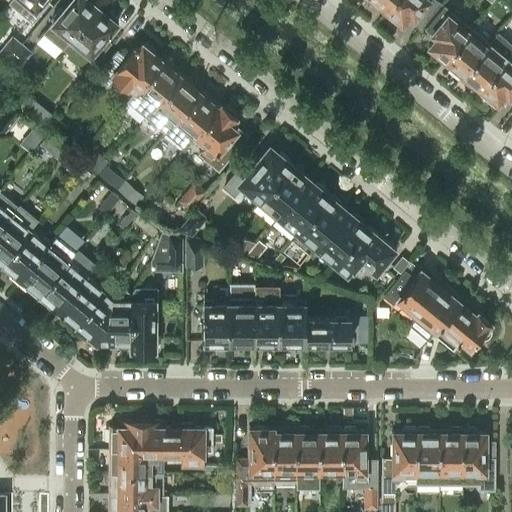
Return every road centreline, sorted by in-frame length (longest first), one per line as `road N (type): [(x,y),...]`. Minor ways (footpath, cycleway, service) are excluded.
road 1 (residential): [(164,0),(511,287)]
road 2 (residential): [(75,386),(511,385)]
road 3 (residential): [(511,169),(308,0)]
road 4 (residential): [(69,511),(75,386)]
